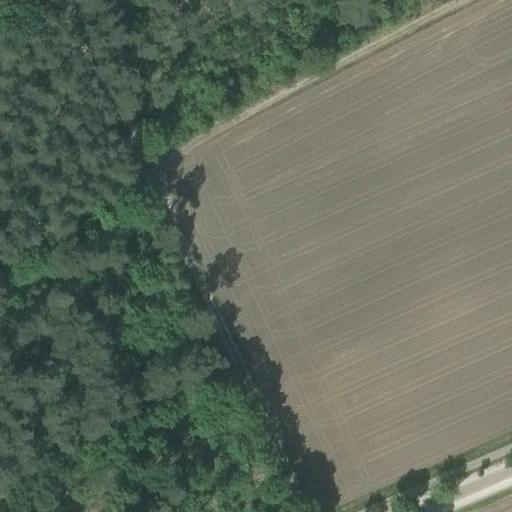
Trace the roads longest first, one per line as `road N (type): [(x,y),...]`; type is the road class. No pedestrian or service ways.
road 1 (track): [(231,361),(65,0)]
road 2 (track): [(460,0),(143,165)]
road 3 (track): [(151,179),(0,265)]
road 4 (track): [(302,511),(231,361)]
